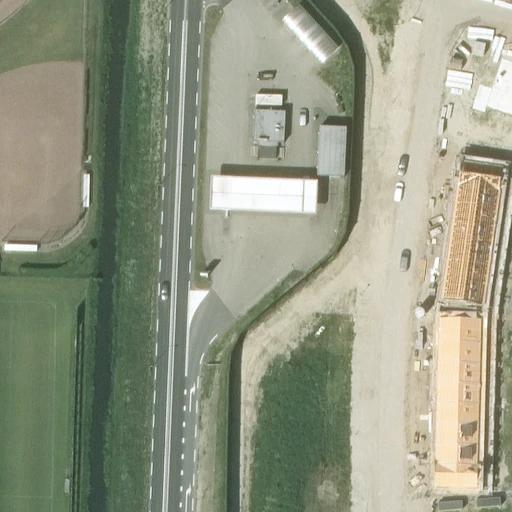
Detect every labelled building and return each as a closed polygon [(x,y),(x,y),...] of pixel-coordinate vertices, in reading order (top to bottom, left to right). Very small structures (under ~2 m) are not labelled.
[(337,50),(298,7),(281,22),(321,65),(337,50)] [(479,85),(471,110),(483,114),(488,99),(511,106),(511,61),(501,58),(491,89),(479,85)] [(251,143),(282,145),(284,113),(252,112),(251,143)] [(318,128),(316,178),(332,178),(343,179),(345,129),(334,129),(318,128)] [(462,166),(459,186),(497,192),(499,172),(462,166)] [(231,180),(211,179),(209,211),(230,212),(299,215),(316,216),(317,184),(300,183),(231,180)] [(457,186),(454,205),(494,211),(497,192),(459,186),(457,186)] [(454,205),(451,224),(491,230),(494,211),(454,205)] [(451,224),(448,243),(489,249),(491,230),(451,224)] [(448,243),(446,262),(448,263),(486,268),(489,249),(448,243)] [(448,263),(445,281),(483,287),(486,268),(448,263)] [(445,281),(443,301),(480,307),(483,287),(445,281)] [(440,323),(439,344),(477,345),(478,324),(440,323)] [(313,332),(313,351),(348,352),(350,352),(350,333),(313,332)] [(276,337),(267,345),(272,351),(281,343),(276,337)] [(439,344),(439,365),(477,365),(477,345),(439,344)] [(267,345),(258,352),(263,358),(272,351),(267,345)] [(313,351),(312,370),(348,371),(348,352),(313,351)] [(436,364),(436,385),(476,386),(477,365),(439,365),(436,364)] [(312,370),(312,389),(347,390),(348,371),(312,370)] [(248,376),(248,387),(256,387),(256,376),(248,376)] [(436,385),(435,406),(476,407),(476,386),(436,385)] [(248,387),(248,399),(256,399),(256,387),(248,387)] [(312,389),(311,407),(347,408),(347,390),(312,389)] [(435,406),(435,426),(475,427),(476,407),(435,406)] [(311,407),(311,426),(346,427),(347,408),(311,407)] [(248,413),(248,424),(255,425),(256,413),(248,413)] [(311,426),(310,444),(346,445),(346,427),(311,426)] [(435,426),(434,446),(475,447),(475,427),(435,426)] [(310,444),(310,463),(345,464),(346,445),(310,444)] [(434,446),(434,467),(436,467),(474,468),(475,447),(434,446)] [(247,450),(247,462),(255,462),(255,450),(247,450)] [(247,462),(247,473),(254,473),(255,462),(247,462)] [(310,463),(309,483),(345,483),(345,464),(310,463)] [(436,467),(436,488),(474,489),(474,468),(436,467)] [(345,483),(309,483),(311,503),(346,501),(345,483)] [(501,499),(488,500),(489,508),(501,507),(501,499)] [(488,500),(477,501),(477,509),(489,508),(488,500)] [(346,511),(346,501),(311,503),(311,511),(346,511)] [(462,503),(450,504),(451,511),(463,511),(462,503)]
